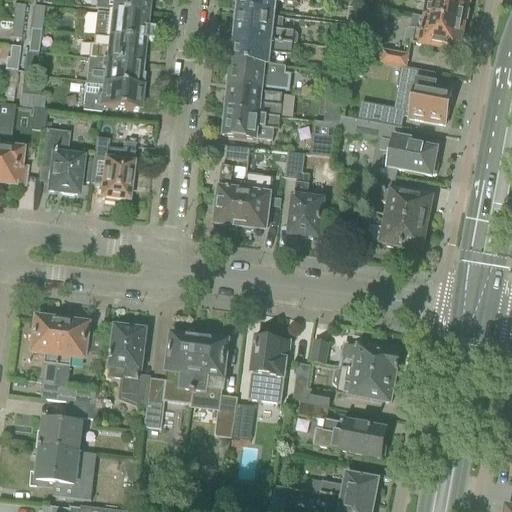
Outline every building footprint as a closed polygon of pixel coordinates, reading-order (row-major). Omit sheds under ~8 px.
[(95,0),(94,12),(111,14),(146,18),(147,7),(150,6),(150,0),(95,0)] [(237,8),(237,12),(273,16),(274,3),(297,5),(297,0),(235,0),(236,0),(235,5),(237,8)] [(428,5),(425,19),(463,26),(463,24),(466,22),(468,14),(466,11),(467,0),(413,0),(416,3),(428,5)] [(14,7),(12,23),(22,25),(24,8),(14,7)] [(32,8),(29,32),(40,33),(41,33),(44,10),(32,8)] [(336,10),(335,24),(347,25),(349,11),(336,10)] [(233,20),(233,25),(235,28),(234,38),(293,45),(296,45),(297,45),(298,37),(295,34),(294,34),(293,34),(281,32),(283,21),(272,20),(273,16),(237,12),(236,17),(233,20)] [(95,15),(93,39),(97,39),(145,45),(143,42),(146,41),(147,33),(145,32),(146,18),(111,14),(111,17),(95,15)] [(463,26),(425,19),(422,33),(411,31),(406,34),(404,44),(458,54),(460,41),(463,39),(464,31),(462,28),(463,26)] [(12,23),(10,41),(20,42),(22,25),(12,23)] [(336,26),(335,34),(339,35),(340,35),(341,35),(342,35),(345,36),(346,29),(346,28),(346,27),(336,26)] [(29,32),(26,55),(37,56),(40,33),(29,32)] [(232,60),(232,62),(268,66),(269,55),(291,57),(293,45),(234,38),(233,49),(230,50),(229,56),(232,60)] [(97,39),(94,63),(141,68),(142,58),(145,56),(145,49),(143,46),(145,45),(97,39)] [(6,60),(4,73),(5,73),(15,74),(17,57),(18,50),(10,49),(8,61),(6,60)] [(381,52),(379,65),(392,68),(400,69),(404,70),(406,56),(381,52)] [(26,55),(23,78),(35,79),(38,57),(26,55)] [(87,62),(84,85),(141,91),(142,79),(140,77),(141,68),(94,63),(87,62)] [(227,75),(227,81),(229,84),(229,87),(228,90),(245,92),(246,89),(263,90),(290,93),(292,77),(284,77),(285,69),(268,67),(268,66),(232,62),(230,73),(227,75)] [(400,69),(396,89),(397,90),(399,90),(407,91),(412,92),(414,93),(409,119),(408,121),(425,124),(444,128),(450,95),(435,92),(434,92),(432,91),(433,87),(433,85),(435,76),(408,71),(404,70),(400,69)] [(15,74),(5,73),(2,99),(12,100),(15,74)] [(84,85),(81,113),(101,115),(101,110),(118,112),(138,114),(141,91),(84,85)] [(224,104),(224,109),(226,112),(226,114),(260,118),(279,121),(281,108),(282,96),(263,94),(263,90),(246,89),(245,92),(228,90),(227,101),(224,104)] [(19,97),(18,109),(42,112),(44,100),(19,97)] [(32,111),(30,133),(43,135),(45,125),(46,113),(32,111)] [(324,113),(323,124),(337,126),(339,115),(324,113)] [(375,121),(374,125),(400,130),(402,118),(394,117),(376,113),(376,115),(375,119),(375,121)] [(221,127),(221,132),(223,135),(223,138),(243,140),(257,142),(272,143),(273,132),(278,133),(279,121),(260,118),(226,114),(225,124),(221,127)] [(338,127),(336,138),(375,145),(369,177),(374,178),(393,182),(395,172),(431,179),(432,176),(434,177),(436,175),(439,163),(437,161),(435,160),(436,152),(410,147),(411,143),(398,140),(400,130),(344,120),(342,119),(339,119),(338,127)] [(314,124),(310,159),(331,162),(336,138),(338,127),(314,124)] [(43,135),(37,185),(38,185),(38,184),(50,185),(49,193),(61,195),(61,197),(73,199),(73,196),(77,197),(80,177),(82,161),(66,159),(69,136),(49,134),(50,126),(46,125),(45,133),(44,135),(43,135)] [(0,185),(24,188),(26,170),(18,169),(20,153),(1,151),(3,131),(0,130),(0,185)] [(90,187),(90,188),(102,190),(101,200),(104,200),(104,203),(116,205),(116,202),(127,203),(128,193),(129,193),(132,166),(131,166),(134,146),(134,143),(128,142),(127,145),(123,145),(122,154),(108,152),(109,143),(96,141),(96,142),(93,162),(90,187)] [(218,164),(218,167),(223,167),(224,162),(246,166),(247,164),(248,151),(226,148),(223,148),(220,147),(218,164)] [(286,157),(283,181),(283,182),(296,183),(296,185),(295,186),(294,195),(293,195),(292,199),(293,199),(291,215),(289,235),(302,237),(304,240),(310,240),(313,238),(317,238),(320,219),(321,203),(306,201),(308,186),(307,186),(308,182),(302,182),(305,159),(287,157),(286,157)] [(87,161),(84,186),(90,187),(93,162),(87,161)] [(236,229),(239,229),(245,185),(231,183),(233,169),(218,167),(214,197),(217,197),(213,223),(216,226),(225,227),(228,230),(233,231),(236,229)] [(245,185),(239,229),(242,229),(244,232),(249,233),(252,230),(262,232),(265,229),(268,209),(279,210),(280,202),(269,201),(271,183),(272,180),(248,178),(246,177),(245,185)] [(389,206),(386,219),(425,226),(426,224),(429,222),(430,215),(428,213),(430,201),(391,194),(393,182),(374,178),(369,202),(389,206)] [(425,226),(386,219),(371,216),(369,228),(383,231),(381,245),(384,246),(385,249),(393,250),(395,248),(420,253),(425,226)] [(54,390),(62,325),(52,323),(49,320),(41,319),(39,322),(36,321),(32,355),(45,357),(41,388),(46,389),(54,390)] [(72,326),(62,325),(54,390),(66,391),(70,362),(83,364),(88,328),(85,327),(83,325),(75,324),(72,326)] [(110,353),(108,365),(111,365),(109,379),(122,381),(120,396),(121,396),(121,400),(146,411),(148,399),(135,397),(137,378),(141,354),(143,334),(130,332),(130,330),(120,328),(120,331),(115,331),(112,353),(110,353)] [(255,340),(247,405),(278,409),(287,344),(267,341),(267,340),(267,339),(267,338),(267,337),(266,337),(266,336),(265,336),(265,335),(264,335),(264,334),(263,334),(262,334),(261,334),(260,334),(259,334),(258,335),(257,335),(257,336),(256,336),(256,337),(256,338),(255,338),(255,339),(255,340)] [(146,411),(144,430),(160,432),(164,404),(190,407),(198,341),(187,339),(186,339),(186,338),(185,337),(184,337),(183,336),(182,336),(181,336),(180,336),(179,335),(178,335),(178,336),(177,336),(176,336),(175,336),(174,337),(173,338),(171,337),(168,357),(165,384),(149,382),(148,399),(146,411)] [(89,355),(89,356),(101,357),(103,339),(92,338),(90,350),(89,355)] [(198,341),(190,407),(217,411),(219,399),(226,344),(224,344),(223,344),(223,343),(222,342),(221,342),(220,341),(219,341),(218,341),(217,340),(216,340),(215,341),(214,341),(213,341),(212,341),(211,342),(210,342),(198,341)] [(309,365),(323,368),(328,346),(313,343),(309,365)] [(345,347),(340,370),(396,381),(401,355),(400,355),(400,356),(381,352),(380,354),(377,353),(378,350),(361,347),(361,350),(358,349),(357,350),(345,347)] [(297,367),(292,403),(300,405),(329,410),(331,397),(306,392),(310,369),(297,367)] [(334,373),(331,386),(336,391),(335,395),(389,406),(394,381),(395,381),(395,382),(396,382),(396,381),(340,370),(340,371),(334,373)] [(137,378),(135,397),(148,399),(149,382),(150,380),(137,378)] [(46,389),(44,403),(67,406),(94,409),(96,396),(81,394),(82,393),(66,391),(54,390),(46,389)] [(217,411),(216,422),(233,424),(234,419),(235,408),(236,401),(219,399),(217,411)] [(300,405),(297,418),(324,423),(324,422),(327,422),(329,410),(300,405)] [(67,406),(66,419),(96,423),(97,413),(94,412),(94,409),(67,406)] [(235,408),(234,419),(253,421),(254,410),(235,408)] [(36,450),(39,450),(77,455),(81,426),(43,422),(40,447),(36,446),(36,450)] [(316,432),(312,448),(381,461),(382,458),(385,458),(388,444),(385,444),(386,434),(327,422),(324,422),(324,423),(322,433),(316,432)] [(39,450),(35,482),(54,484),(53,490),(52,499),(90,504),(96,457),(77,455),(39,450)] [(322,484),(320,496),(373,506),(377,483),(345,477),(343,488),(322,484)] [(309,481),(307,495),(320,497),(320,496),(322,484),(309,481)] [(320,497),(317,508),(326,509),(325,511),(371,511),(373,506),(320,496),(320,497)]
